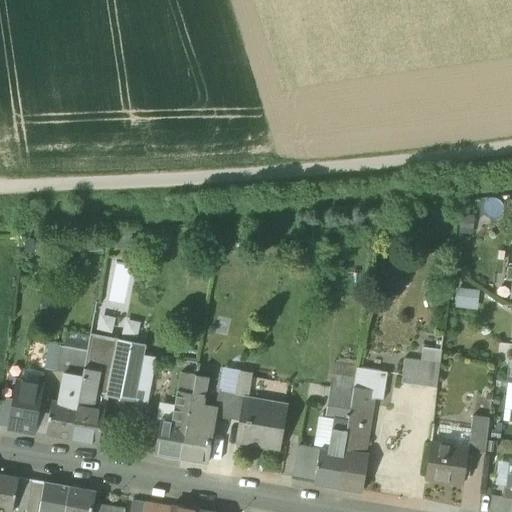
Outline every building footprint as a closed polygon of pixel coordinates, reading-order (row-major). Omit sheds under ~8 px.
[(477,307),(478,288),(456,287),(455,306),(477,307)] [(65,333),(63,347),(87,351),(90,337),(65,333)] [(99,373),(111,375),(117,340),(90,334),(90,337),(87,351),(84,370),(99,373)] [(145,346),(117,340),(111,375),(108,388),(106,397),(107,398),(133,402),(142,357),(145,346)] [(63,347),(49,344),(44,370),(45,370),(58,373),(60,360),(63,347)] [(58,373),(64,374),(82,377),(84,370),(87,351),(63,347),(60,360),(58,373)] [(439,364),(441,351),(423,348),(421,361),(427,362),(439,364)] [(133,402),(146,404),(156,359),(142,357),(133,402)] [(400,384),(423,387),(427,362),(421,361),(404,359),(400,384)] [(439,364),(427,362),(423,387),(436,389),(439,364)] [(332,364),(331,376),(354,379),(355,368),(332,364)] [(218,392),(234,395),(237,376),(240,370),(222,367),(218,392)] [(355,368),(354,379),(365,381),(364,390),(374,392),(382,393),(386,373),(355,368)] [(97,386),(99,373),(84,370),(82,377),(77,405),(92,408),(97,386)] [(252,372),(240,370),(237,376),(234,395),(248,398),(252,372)] [(97,386),(108,388),(111,375),(99,373),(97,386)] [(176,395),(191,398),(196,376),(180,373),(176,395)] [(64,374),(59,402),(77,405),(82,377),(64,374)] [(196,376),(191,398),(186,425),(180,459),(207,464),(215,417),(217,408),(215,408),(203,406),(208,378),(196,376)] [(354,379),(331,376),(329,388),(352,390),(354,379)] [(364,458),(373,399),(374,392),(364,390),(365,381),(354,379),(352,390),(347,421),(342,454),(364,458)] [(9,428),(34,433),(37,412),(42,387),(17,383),(13,401),(9,428)] [(105,410),(107,398),(106,397),(108,388),(97,386),(92,408),(102,410),(105,410)] [(347,421),(352,390),(329,388),(325,417),(333,418),(347,421)] [(215,417),(230,420),(234,395),(218,392),(215,408),(217,408),(215,417)] [(382,393),(374,392),(373,399),(381,400),(382,393)] [(174,405),(171,422),(186,425),(191,398),(176,395),(174,405)] [(248,398),(234,395),(230,420),(242,422),(245,402),(247,402),(247,398),(248,398)] [(0,399),(0,426),(9,428),(13,401),(0,398),(0,399)] [(283,404),(247,398),(247,402),(282,408),(283,404)] [(71,439),(77,405),(59,402),(52,400),(49,415),(46,434),(45,435),(71,440),(71,439)] [(259,448),(276,451),(285,405),(283,404),(282,408),(247,402),(245,402),(242,422),(238,444),(239,444),(240,442),(260,446),(259,448)] [(171,422),(174,405),(159,403),(156,419),(160,420),(171,422)] [(102,410),(92,408),(77,405),(71,439),(96,444),(102,410)] [(46,434),(49,415),(37,412),(34,433),(46,434)] [(333,418),(325,417),(318,416),(312,448),(319,450),(328,451),(333,418)] [(467,452),(484,455),(488,419),(472,416),(470,430),(467,449),(468,449),(467,452)] [(157,440),(160,420),(156,419),(144,417),(141,437),(157,440)] [(333,418),(328,451),(342,454),(347,421),(333,418)] [(180,459),(186,425),(171,422),(160,420),(157,440),(154,455),(180,459)] [(432,428),(430,443),(467,449),(470,430),(439,426),(432,428)] [(424,479),(463,484),(467,452),(468,449),(467,449),(430,443),(424,479)] [(291,479),(314,483),(319,450),(312,448),(297,446),(291,479)] [(337,487),(342,454),(328,451),(319,450),(314,483),(337,487)] [(364,458),(342,454),(337,487),(359,491),(364,458)] [(495,486),(503,487),(509,487),(511,461),(498,460),(495,486)] [(18,479),(0,475),(0,511),(1,511),(6,511),(11,511),(14,504),(18,479)] [(14,504),(27,506),(31,481),(18,479),(14,504)] [(44,483),(31,481),(27,506),(39,508),(44,483)] [(38,511),(64,511),(69,488),(69,487),(44,483),(39,508),(38,511)] [(508,500),(511,500),(511,487),(509,487),(503,487),(501,498),(508,500)] [(69,488),(64,511),(90,511),(94,492),(69,488)] [(142,511),(144,504),(132,502),(130,511),(142,511)]
